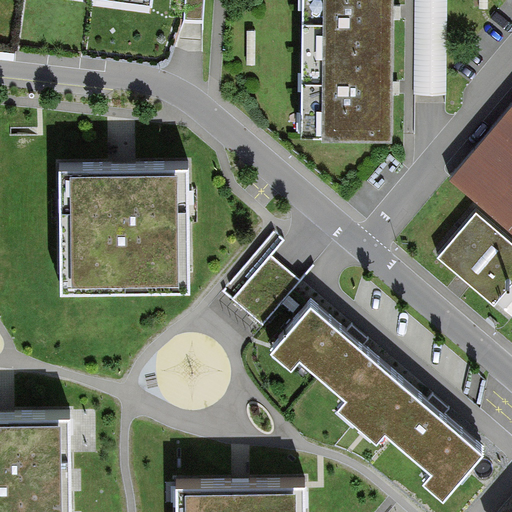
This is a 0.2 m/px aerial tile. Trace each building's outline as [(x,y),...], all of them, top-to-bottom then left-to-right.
[(391,0),(304,0),(303,132),(389,133),(391,0)] [(415,0),(414,94),(446,94),(447,0),(415,0)] [(511,96),(449,171),(511,224),(511,96)] [(186,163),(60,165),(62,291),(188,289),(186,163)] [(494,307),(511,285),(511,243),(476,213),(438,258),(494,307)] [(287,262),(273,250),(231,299),(262,325),(304,277),(287,262)] [(511,285),(497,302),(511,315),(511,285)] [(394,371),(310,299),(271,344),(289,361),(297,350),(344,391),(336,401),(354,418),(394,371)] [(394,371),(354,418),(376,436),(384,427),(430,465),(422,475),(442,492),(482,446),(394,371)] [(70,511),(69,410),(0,410),(0,511),(70,511)] [(301,511),(301,477),(177,479),(177,511),(301,511)]
